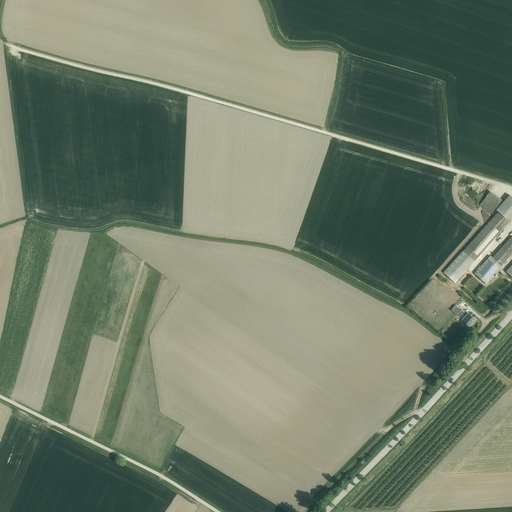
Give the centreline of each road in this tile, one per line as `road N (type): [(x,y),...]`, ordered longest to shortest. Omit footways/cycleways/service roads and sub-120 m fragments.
road 1 (unclassified): [(5,43),(511,188)]
road 2 (tertiary): [(325,511),(511,313)]
road 3 (unclassified): [(0,396),(217,511)]
